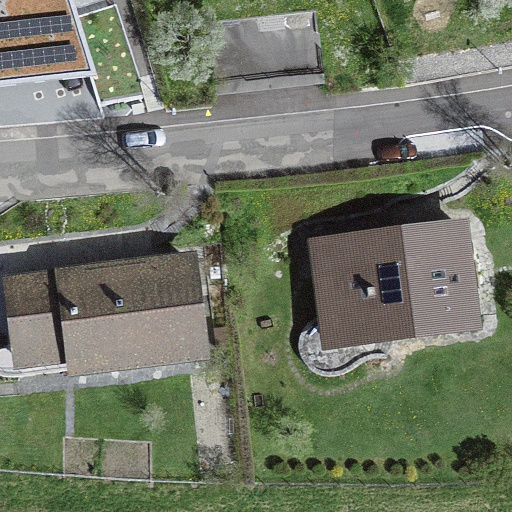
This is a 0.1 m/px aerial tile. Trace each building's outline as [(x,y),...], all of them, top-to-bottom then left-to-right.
[(72,0),(0,0),(0,83),(96,74),(72,0)] [(322,74),(316,8),(243,17),(252,81),(322,74)] [(216,85),(252,81),(243,17),(210,20),(216,85)] [(471,323),(460,229),(317,247),(321,273),(315,277),(318,298),(324,301),(329,341),(471,323)] [(189,262),(10,284),(20,360),(73,353),(75,368),(200,352),(189,262)]
